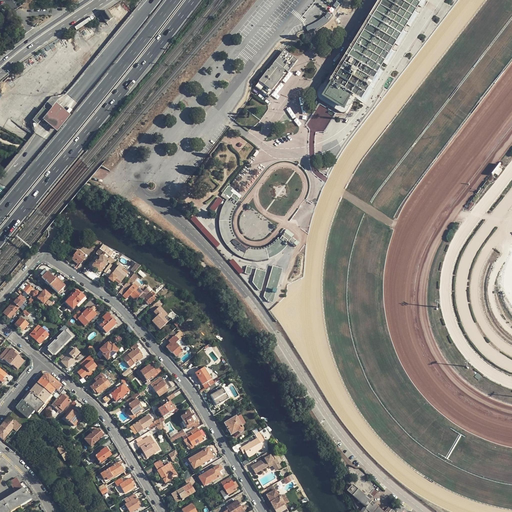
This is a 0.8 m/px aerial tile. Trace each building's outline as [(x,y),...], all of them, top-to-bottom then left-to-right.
[(354,99),(414,0),(381,0),(364,29),(331,83),(332,84),(325,94),(328,95),(327,95),(348,108),(354,99)] [(421,0),(414,0),(354,99),(359,102),(421,0)] [(131,13),(120,4),(116,8),(127,18),(131,13)] [(112,19),(107,11),(101,14),(107,23),(112,19)] [(283,51),(275,61),(255,87),(269,98),(271,95),(270,94),(287,73),(288,73),(297,61),(283,51)] [(290,75),(288,73),(287,73),(270,94),(271,95),(273,97),(290,75)] [(52,126),(57,130),(70,114),(65,110),(55,102),(43,118),(52,126)] [(33,121),(36,123),(46,111),(43,108),(33,121)] [(47,112),(46,111),(36,123),(37,124),(47,112)] [(18,143),(3,130),(0,132),(0,134),(15,147),(18,143)] [(493,176),(501,166),(499,164),(491,174),(493,176)] [(229,185),(227,189),(239,199),(242,195),(229,185)] [(235,205),(239,199),(227,189),(222,194),(228,199),(230,197),(232,198),(229,202),(227,200),(226,202),(223,207),(221,211),(219,219),(219,225),(220,234),(223,241),(228,248),(233,253),(238,257),(245,259),(250,261),(258,261),(266,260),(273,258),(279,254),(284,250),(287,246),(285,245),(287,241),(295,247),(298,243),(285,232),(279,239),(278,238),(276,241),(270,245),(265,248),(259,249),(252,249),(245,246),(238,242),(234,236),(232,232),(231,227),(231,221),(232,217),(234,211),(237,207),(235,205)] [(215,212),(223,199),(217,196),(210,209),(215,212)] [(194,216),(190,219),(216,247),(220,243),(194,216)] [(304,222),(297,217),(293,222),(300,227),(304,222)] [(286,230),(285,232),(298,243),(299,240),(286,230)] [(103,252),(98,249),(95,253),(99,256),(100,257),(103,252)] [(73,257),(71,260),(77,265),(79,263),(80,262),(81,263),(85,259),(80,255),(82,253),(77,250),(73,256),(73,257)] [(96,261),(92,266),(99,273),(111,259),(103,252),(100,257),(99,256),(99,257),(99,258),(99,260),(97,262),(96,261)] [(232,259),(229,262),(240,274),(244,270),(232,259)] [(112,283),(115,280),(117,282),(118,280),(120,282),(126,275),(121,270),(123,268),(119,265),(107,279),(108,279),(108,280),(108,281),(108,282),(109,282),(110,283),(111,283),(112,283)] [(273,267),(272,267),(263,297),(267,301),(273,303),(282,270),(281,270),(281,269),(273,267)] [(41,278),(47,272),(44,270),(37,277),(47,286),(48,285),(41,278)] [(261,291),(265,272),(256,270),(252,283),(258,290),(261,291)] [(47,272),(41,278),(48,285),(58,294),(65,287),(56,279),(55,280),(54,279),(47,272)] [(28,285),(23,290),(27,293),(29,292),(32,289),(28,285)] [(134,285),(122,296),(126,300),(130,296),(135,301),(138,297),(137,296),(141,292),(134,285)] [(33,293),(33,296),(35,298),(37,299),(43,304),(43,305),(49,299),(42,293),(41,295),(39,293),(37,291),(35,292),(33,293)] [(71,296),(64,303),(72,310),(76,306),(84,298),(85,297),(80,293),(79,294),(76,291),(71,296)] [(151,303),(155,299),(150,294),(145,299),(149,304),(151,303)] [(25,301),(20,296),(17,299),(4,314),(9,319),(25,301)] [(2,313),(4,314),(17,299),(16,298),(13,301),(10,304),(2,313)] [(86,299),(84,298),(76,306),(78,308),(86,299)] [(155,303),(149,309),(155,315),(153,316),(156,318),(151,322),(159,331),(167,323),(163,318),(167,316),(159,307),(159,308),(155,303)] [(79,312),(73,318),(76,321),(77,320),(84,327),(96,316),(93,313),(96,310),(95,310),(94,308),(93,308),(92,308),(88,311),(87,309),(81,314),(79,312)] [(105,321),(99,326),(107,334),(116,324),(114,322),(109,317),(111,316),(108,313),(103,318),(105,321)] [(20,319),(14,325),(22,332),(26,328),(28,325),(26,323),(20,319)] [(64,325),(59,331),(61,334),(63,331),(65,332),(68,329),(69,328),(65,325),(64,325)] [(43,326),(41,328),(49,335),(51,333),(43,326)] [(34,330),(29,335),(36,341),(37,339),(41,343),(49,335),(41,328),(36,333),(34,330)] [(68,329),(65,332),(71,338),(72,339),(75,336),(68,329)] [(56,339),(57,340),(65,332),(63,331),(61,334),(56,339)] [(174,356),(175,357),(177,356),(180,353),(182,351),(179,347),(184,343),(182,340),(185,336),(181,331),(174,337),(168,341),(168,342),(170,344),(169,345),(166,347),(170,353),(172,353),(174,356)] [(48,349),(48,350),(53,355),(54,356),(54,355),(62,347),(63,346),(71,338),(65,332),(57,340),(55,342),(48,349)] [(72,339),(71,338),(63,346),(65,347),(72,339)] [(47,348),(48,349),(55,342),(54,340),(47,348)] [(107,344),(100,350),(103,354),(102,355),(107,361),(108,360),(118,352),(117,350),(120,347),(116,341),(114,344),(110,347),(107,344)] [(131,353),(123,359),(130,368),(134,365),(134,364),(137,361),(138,362),(143,358),(141,355),(139,353),(140,352),(137,348),(138,347),(136,344),(130,348),(133,352),(131,353)] [(63,349),(62,347),(54,355),(55,356),(63,349)] [(10,351),(7,348),(0,356),(0,359),(2,361),(3,359),(11,366),(10,367),(14,370),(19,365),(16,363),(16,362),(16,361),(18,358),(15,355),(15,354),(14,353),(15,352),(11,349),(10,351)] [(66,352),(60,358),(62,360),(61,362),(67,369),(75,362),(68,355),(66,352)] [(118,352),(108,360),(111,362),(120,354),(118,352)] [(83,368),(77,373),(82,379),(87,374),(91,371),(96,367),(92,361),(93,360),(89,355),(82,362),(85,366),(83,368)] [(148,366),(140,372),(144,378),(147,382),(157,374),(153,370),(152,371),(150,369),(148,366)] [(204,367),(194,373),(201,385),(202,385),(205,389),(214,384),(213,382),(204,367)] [(97,382),(90,387),(93,391),(94,390),(97,393),(98,395),(110,385),(107,380),(102,373),(94,379),(97,382)] [(44,376),(41,379),(55,391),(57,392),(61,387),(48,375),(44,376)] [(160,378),(150,385),(159,398),(168,392),(166,389),(164,387),(165,385),(160,378)] [(41,379),(37,384),(50,395),(52,397),(55,400),(58,397),(54,393),(55,391),(41,379)] [(205,389),(204,389),(208,397),(210,396),(214,403),(216,406),(228,399),(224,393),(220,386),(217,388),(217,387),(215,383),(214,384),(205,389)] [(37,384),(29,393),(43,404),(50,395),(37,384)] [(123,384),(121,387),(126,394),(129,392),(123,384)] [(108,395),(103,399),(106,403),(112,398),(115,402),(120,399),(123,396),(126,394),(121,387),(111,394),(108,396),(108,395)] [(55,400),(50,406),(57,411),(59,409),(62,412),(70,402),(67,400),(63,397),(65,395),(66,394),(62,391),(58,397),(55,400)] [(29,393),(22,401),(34,411),(36,413),(43,404),(29,393)] [(52,397),(50,395),(43,404),(45,405),(52,397)] [(133,396),(125,402),(130,409),(125,413),(129,419),(130,418),(134,415),(142,410),(143,409),(139,404),(138,404),(133,396)] [(166,398),(151,408),(154,412),(157,410),(162,418),(174,410),(169,402),(166,398)] [(22,401),(15,409),(26,418),(33,410),(22,401)] [(66,415),(63,418),(71,425),(78,417),(77,416),(75,414),(76,412),(72,409),(76,404),(73,402),(66,410),(68,412),(66,415)] [(46,406),(43,404),(36,413),(38,415),(46,406)] [(34,411),(33,410),(26,418),(27,419),(34,411)] [(185,415),(180,417),(188,430),(198,424),(190,410),(184,414),(185,415)] [(148,415),(133,426),(137,433),(143,430),(141,428),(143,427),(144,429),(147,427),(149,431),(157,427),(160,425),(159,423),(158,421),(154,424),(148,415)] [(235,416),(224,423),(231,435),(236,432),(235,430),(237,429),(238,431),(242,428),(239,422),(236,417),(235,416)] [(20,427),(9,417),(0,427),(0,438),(2,440),(9,432),(11,429),(12,431),(15,433),(20,427)] [(71,425),(74,427),(80,419),(78,417),(71,425)] [(182,429),(168,438),(169,438),(171,442),(185,434),(182,429)] [(187,439),(185,440),(190,449),(202,441),(201,439),(200,437),(201,436),(197,429),(190,433),(191,435),(187,438),(187,439)] [(95,430),(84,440),(91,447),(98,441),(97,439),(103,435),(99,432),(98,433),(96,431),(95,430)] [(9,432),(2,440),(3,441),(10,433),(9,432)] [(257,439),(242,448),(245,453),(247,456),(254,453),(262,448),(260,444),(263,441),(259,432),(255,434),(257,439)] [(146,438),(136,444),(139,448),(140,448),(144,453),(145,452),(147,455),(145,456),(147,458),(156,453),(151,445),(154,443),(150,437),(147,439),(146,438)] [(151,445),(156,453),(160,450),(156,442),(154,443),(151,445)] [(100,453),(95,457),(99,464),(111,456),(109,453),(105,448),(99,452),(100,453)] [(208,449),(188,460),(193,470),(213,458),(208,449)] [(176,450),(169,455),(173,462),(176,460),(174,457),(178,454),(176,450)] [(65,452),(60,456),(64,461),(69,459),(65,452)] [(92,453),(86,457),(89,461),(93,458),(95,457),(92,453)] [(262,461),(251,467),(255,473),(261,470),(268,466),(269,468),(272,466),(275,464),(273,460),(270,456),(269,456),(267,453),(262,456),(264,460),(262,461)] [(276,459),(273,460),(275,464),(272,466),(277,473),(282,470),(276,459)] [(164,466),(160,460),(153,464),(157,471),(164,466)] [(123,472),(119,465),(117,466),(116,464),(100,474),(105,483),(123,472)] [(164,466),(157,471),(162,480),(164,479),(167,483),(172,480),(167,472),(172,470),(168,464),(164,466)] [(219,465),(199,477),(204,487),(221,477),(218,473),(221,471),(222,471),(219,465)] [(106,484),(125,472),(124,471),(123,472),(105,483),(106,484)] [(176,491),(171,494),(176,503),(195,492),(191,486),(195,483),(191,476),(184,481),(187,485),(176,492),(176,491)] [(17,495),(0,505),(0,511),(5,511),(21,503),(22,505),(24,509),(32,504),(30,500),(26,494),(16,478),(9,482),(15,493),(17,495)] [(229,478),(221,483),(221,485),(224,490),(220,492),(223,498),(236,491),(235,489),(229,478)] [(117,487),(119,486),(124,494),(134,489),(133,487),(131,484),(133,483),(130,479),(123,483),(120,479),(114,483),(117,487)] [(394,511),(392,510),(391,510),(389,511),(383,511),(375,504),(352,485),(347,492),(365,507),(364,509),(363,508),(360,511),(367,511),(368,511),(394,511)] [(120,497),(124,494),(119,486),(115,488),(120,497)] [(269,493),(266,495),(275,510),(277,510),(278,509),(279,511),(283,509),(282,506),(285,505),(280,498),(279,498),(275,490),(272,491),(269,493)] [(0,505),(17,495),(15,493),(0,502),(0,505)] [(126,500),(124,501),(126,504),(125,505),(125,506),(127,510),(128,511),(133,511),(140,509),(138,506),(137,503),(139,502),(134,495),(128,498),(130,502),(128,503),(126,500)] [(284,496),(280,498),(285,505),(288,503),(284,496)] [(224,511),(243,511),(244,511),(245,511),(245,510),(245,509),(244,507),(243,507),(243,506),(242,506),(241,507),(237,501),(226,508),(227,510),(224,511)] [(10,511),(22,505),(21,503),(5,511),(10,511)]
